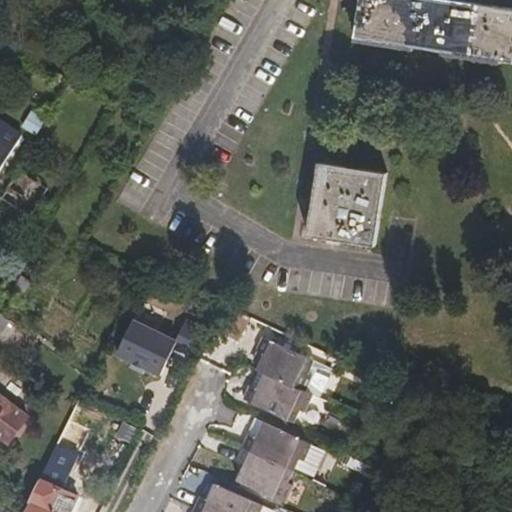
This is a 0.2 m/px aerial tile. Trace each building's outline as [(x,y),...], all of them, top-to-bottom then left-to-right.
[(511,8),(459,0),(364,0),(358,37),(511,61),(511,8)] [(23,129),(38,136),(46,120),(31,112),(23,129)] [(0,170),(18,141),(0,129),(0,170)] [(379,246),(391,172),(322,160),(310,234),(379,246)] [(18,171),(0,199),(29,217),(46,189),(18,171)] [(21,276),(11,294),(20,299),(30,281),(21,276)] [(0,333),(9,322),(0,314),(0,333)] [(135,320),(118,354),(161,376),(175,349),(188,356),(202,329),(188,322),(178,342),(135,320)] [(306,377),(313,363),(263,339),(255,354),(262,358),(255,373),(262,376),(304,394),(311,379),(306,377)] [(311,398),(304,394),(262,376),(255,373),(243,401),(294,424),(299,413),(303,414),(311,398)] [(28,417),(0,395),(0,432),(11,440),(28,417)] [(385,433),(389,423),(375,415),(370,426),(385,433)] [(247,438),(242,449),(292,472),(314,483),(326,456),(262,426),(254,442),(247,438)] [(73,511),(78,503),(61,494),(79,459),(59,448),(30,504),(32,505),(27,511),(73,511)] [(286,485),(292,472),(242,449),(236,463),(244,466),(236,483),(283,505),(291,488),(286,485)] [(199,500),(193,511),(268,511),(210,485),(203,502),(199,500)]
